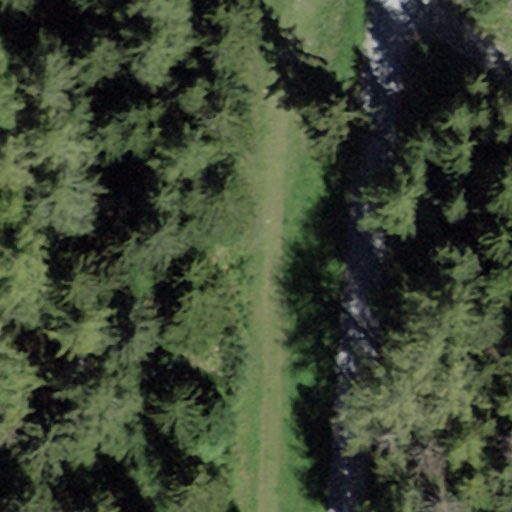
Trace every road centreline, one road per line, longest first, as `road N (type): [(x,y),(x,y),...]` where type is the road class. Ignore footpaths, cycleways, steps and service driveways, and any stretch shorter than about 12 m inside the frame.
road 1 (residential): [(341,511),(401,7)]
road 2 (residential): [(511,74),(401,7)]
